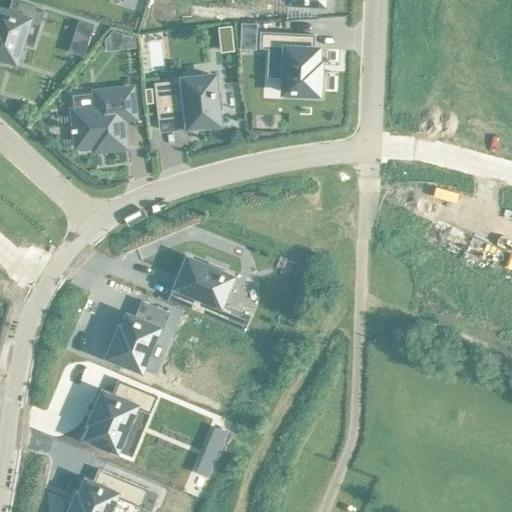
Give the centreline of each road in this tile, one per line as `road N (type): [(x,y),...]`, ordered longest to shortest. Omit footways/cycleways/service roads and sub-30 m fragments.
road 1 (residential): [(90,223),(58,263),(28,327),(0,503)]
road 2 (residential): [(369,147),(245,168),(137,198),(90,223)]
road 3 (residential): [(374,0),(369,147)]
road 4 (residential): [(369,147),(511,183)]
road 5 (residential): [(90,223),(0,138)]
